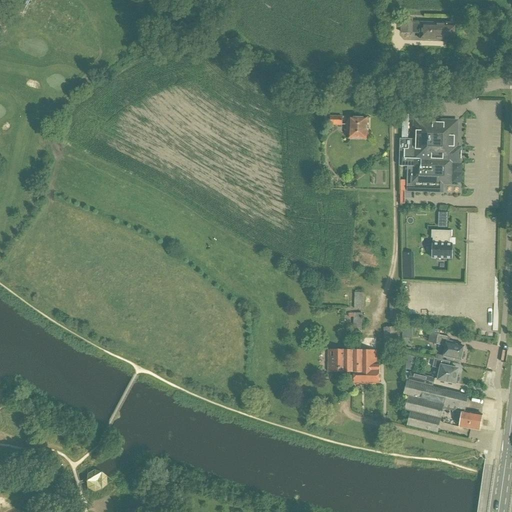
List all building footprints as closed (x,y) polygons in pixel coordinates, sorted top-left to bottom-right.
[(420,23),(413,23),(413,18),(400,18),(400,34),(420,34),(420,40),(454,41),(454,24),(420,23)] [(342,126),(342,116),(329,116),(329,125),(342,126)] [(366,140),(367,118),(349,117),(349,119),(346,119),(345,133),(348,133),(348,139),(366,140)] [(442,183),(449,183),(450,161),(455,161),(455,159),(456,159),(456,151),(455,151),(456,122),(415,121),(414,140),(400,139),(399,166),(407,167),(407,172),(406,190),(441,191),(442,183)] [(376,174),(376,186),(393,186),(393,174),(376,174)] [(431,230),(431,238),(433,239),(432,258),(438,259),(438,261),(446,261),(446,259),(452,259),(452,244),(449,244),(450,239),(451,239),(451,231),(431,230)] [(362,309),(362,293),(354,292),(354,309),(362,309)] [(401,327),(401,297),(389,297),(389,319),(392,319),(392,327),(383,328),(384,350),(402,349),(401,327)] [(361,329),(362,313),(353,313),(353,329),(361,329)] [(447,337),(437,335),(430,333),(428,343),(445,346),(443,356),(461,360),(461,359),(463,358),(464,354),(463,352),(464,346),(454,344),(454,343),(449,342),(450,337),(447,337)] [(379,383),(379,365),(376,365),(376,350),(328,350),(328,372),(354,372),(354,383),(379,383)] [(443,361),(434,359),(434,360),(432,360),(431,366),(432,366),(432,367),(440,369),(438,380),(455,384),(455,382),(457,381),(458,377),(456,376),(458,369),(442,366),(443,361)] [(410,372),(408,381),(433,387),(435,378),(410,372)] [(468,395),(433,387),(408,381),(406,381),(403,395),(408,396),(404,411),(410,412),(406,426),(437,433),(443,409),(456,412),(454,422),(457,422),(457,423),(458,423),(460,423),(459,427),(479,430),(482,414),(464,411),(468,395)]
